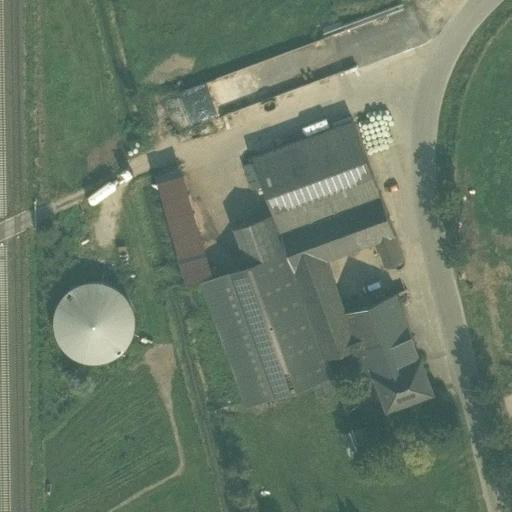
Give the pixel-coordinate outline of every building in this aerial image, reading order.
[(265,84),(301,85),(302,57),(266,56),(265,84)] [(273,212),(280,231),(347,207),(380,195),(353,119),(252,155),(273,212)] [(182,176),(158,183),(188,282),(211,276),(182,176)] [(361,246),(376,241),(395,234),(380,194),(380,195),(347,207),(361,246)] [(326,259),(361,246),(347,207),(280,231),(295,270),(326,259)] [(338,388),(326,357),(295,270),(280,231),(273,212),(234,226),(245,256),(259,251),(262,258),(201,280),(246,404),(312,381),(317,395),(338,388)] [(404,259),(395,234),(376,241),(380,253),(379,253),(384,266),(404,259)] [(348,349),(355,346),(343,311),(345,310),(326,259),(295,270),(326,357),(348,349)] [(55,333),(62,346),(75,356),(90,361),(105,360),(119,352),(129,340),(134,325),(132,309),(125,296),(113,286),(98,281),(82,282),(68,290),(58,302),(54,317),(55,333)] [(395,292),(345,310),(343,311),(355,346),(359,357),(352,360),(359,380),(375,374),(375,373),(419,357),(395,292)] [(348,349),(352,360),(359,357),(355,346),(348,349)] [(375,374),(387,407),(432,390),(420,357),(419,357),(375,373),(375,374)]
